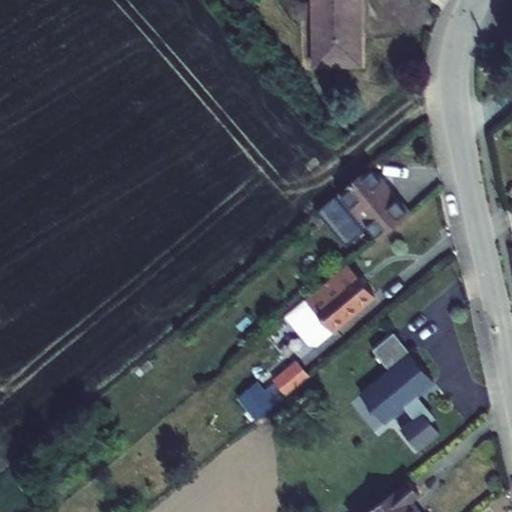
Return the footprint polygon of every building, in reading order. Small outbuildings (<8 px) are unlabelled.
[(312,0),(313,66),(360,65),(360,38),(355,38),(355,25),(359,25),(358,0),(312,0)] [(408,214),(369,169),(338,194),(378,240),(408,214)] [(331,332),(374,297),(348,265),(336,275),(305,300),(331,332)] [(331,332),(305,300),(285,317),(309,345),(316,346),(331,332)] [(408,395),(413,399),(432,384),(392,335),(372,352),(388,370),(359,394),(384,424),(405,407),(401,402),(408,395)] [(299,363),(277,381),(287,392),(308,376),(299,363)] [(262,413),(279,399),(265,382),(248,396),(262,413)] [(408,395),(401,402),(405,407),(413,399),(408,395)] [(417,397),(413,400),(432,420),(435,417),(417,397)] [(417,511),(409,502),(418,495),(406,481),(368,511),(417,511)]
